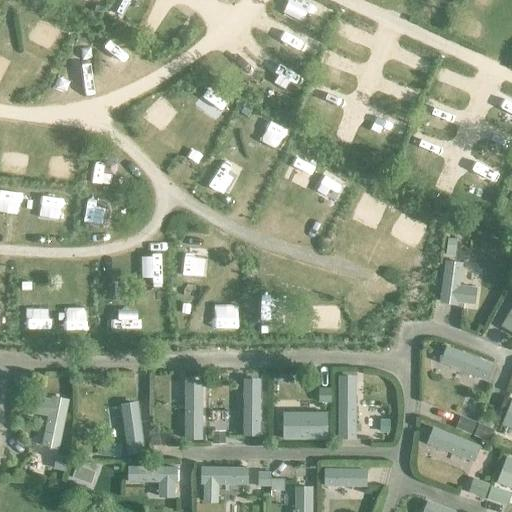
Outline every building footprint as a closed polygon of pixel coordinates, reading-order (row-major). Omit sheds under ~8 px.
[(447,240),(445,257),(455,258),(457,241),(447,240)] [(445,263),(440,304),(457,306),(457,303),(473,305),(475,289),(459,287),(462,265),(445,263)] [(511,307),(501,326),(511,332),(511,307)] [(446,348),(439,364),(487,384),(494,367),(446,348)] [(355,378),(338,378),(339,442),(356,442),(355,378)] [(260,381),(243,381),(243,439),(260,439),(260,381)] [(201,382),(184,382),(184,442),(201,442),(201,382)] [(330,390),(321,390),(320,403),(330,403),(330,390)] [(35,399),(32,415),(47,418),(41,448),(58,451),(68,403),(51,400),(51,403),(35,399)] [(511,401),(501,427),(511,431),(511,401)] [(138,404),(120,407),(127,457),(144,454),(138,404)] [(326,414),(283,414),(283,441),(325,441),(326,414)] [(460,418),(456,430),(471,436),(476,425),(460,418)] [(387,420),(378,420),(378,432),(387,433),(387,420)] [(478,426),(474,437),(489,444),(494,433),(478,426)] [(481,449),(432,430),(426,445),(475,464),(481,449)] [(158,433),(148,433),(148,446),(158,446),(158,433)] [(224,437),(211,437),(211,446),(225,446),(224,437)] [(99,444),(98,456),(118,457),(119,445),(99,444)] [(53,455),(51,469),(62,471),(65,457),(53,455)] [(511,461),(506,459),(496,485),(511,491),(511,461)] [(75,468),(71,479),(85,484),(89,473),(75,468)] [(173,502),(173,471),(126,471),(126,487),(157,487),(156,502),(173,502)] [(363,471),(324,471),(324,489),(363,489),(363,471)] [(245,489),(245,472),(201,472),(201,508),(216,508),(216,489),(245,489)] [(268,472),(257,472),(257,486),(268,486),(268,472)] [(473,482),(469,494),(484,499),(488,487),(473,482)] [(285,483),(271,483),(271,492),(285,492),(285,483)] [(311,511),(312,489),(295,489),(294,511),(311,511)] [(492,490),(488,500),(504,505),(507,495),(492,490)]
